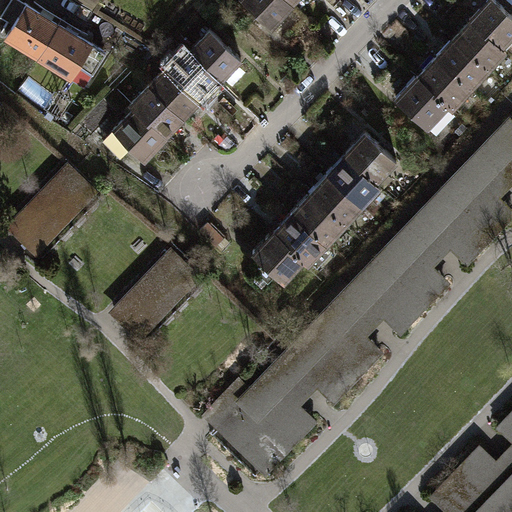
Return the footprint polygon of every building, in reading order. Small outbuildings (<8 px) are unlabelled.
[(246,0),(274,27),(300,0),(246,0)] [(488,0),(472,17),(473,18),(491,34),(492,33),(508,47),(511,42),(511,10),(500,0),(488,0)] [(1,41),(33,61),(56,24),(23,4),(1,41)] [(511,50),(508,47),(492,33),(491,34),(473,18),(455,38),(492,71),(511,50)] [(56,24),(33,61),(67,82),(90,45),(56,24)] [(106,137),(141,167),(164,141),(162,139),(238,62),(205,28),(186,52),(182,48),(125,108),(128,111),(106,137)] [(473,91),(492,71),(455,38),(437,58),(473,91)] [(456,110),(473,91),(437,58),(423,73),(439,88),(436,91),(452,106),(456,110)] [(432,128),(452,106),(436,91),(439,88),(423,73),(421,72),(398,96),(432,128)] [(57,89),(47,107),(71,119),(80,101),(57,89)] [(511,119),(253,389),(240,377),(206,412),(264,468),(311,419),(296,404),(317,382),(333,397),(378,349),(362,335),(384,312),(399,327),(445,280),(429,265),(451,243),(466,258),(511,211),(496,196),(511,179),(511,119)] [(343,155),(377,186),(396,166),(362,135),(343,155)] [(324,175),(358,207),(377,186),(343,155),(324,175)] [(93,188),(70,166),(13,226),(35,248),(93,188)] [(305,196),(340,227),(358,207),(324,175),(305,196)] [(287,216),(321,247),(340,227),(305,196),(287,216)] [(268,236),(302,268),(321,247),(287,216),(268,236)] [(249,256),(283,288),(302,268),(268,236),(249,256)] [(196,273),(173,252),(116,312),(138,334),(196,273)] [(507,511),(511,507),(511,417),(503,427),(511,436),(511,448),(497,464),(481,449),(436,496),(451,511),(450,511),(507,511)]
